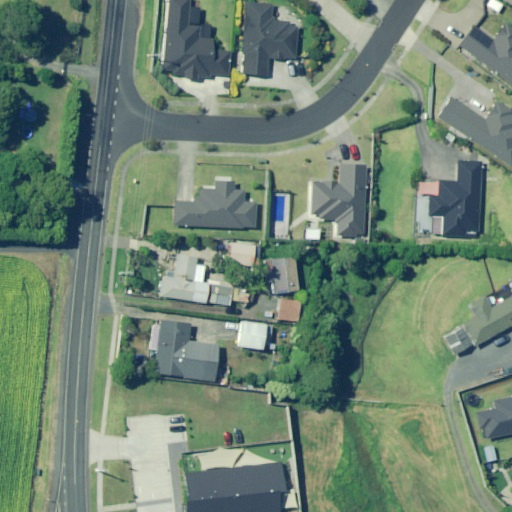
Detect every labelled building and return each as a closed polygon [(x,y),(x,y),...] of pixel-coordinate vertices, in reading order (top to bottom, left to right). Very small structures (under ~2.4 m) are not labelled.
[(169,0),(165,72),(182,73),(182,77),(212,78),(213,75),(227,76),(229,48),(213,47),(214,27),(200,26),(201,9),(191,8),(191,0),(169,0)] [(272,3),(243,1),(240,52),(242,52),(241,76),(264,77),(266,58),(284,60),(284,56),(294,57),(296,27),(288,26),(288,20),(274,19),(274,16),(272,16),(272,3)] [(472,24),(456,45),(511,87),(511,25),(506,21),(492,39),(472,24)] [(449,95),(435,115),(511,167),(511,115),(510,114),(511,110),(495,99),(482,117),(449,95)] [(478,233),(481,160),(457,159),(456,180),(439,180),(438,195),(429,195),(428,215),(442,216),(441,234),(465,235),(465,232),(478,233)] [(363,232),(365,164),(353,163),(337,163),(337,180),(309,179),(307,217),(332,218),(332,221),(337,222),(336,234),(356,235),(356,232),(363,232)] [(172,200),(171,225),(241,228),(241,226),(253,227),(254,202),(243,201),(244,189),(232,188),(233,180),(213,180),(213,187),(198,186),(198,194),(192,194),(191,201),(172,200)] [(229,262),(251,264),(254,244),(231,241),(229,262)] [(229,303),(230,298),(232,282),(208,278),(207,282),(202,281),(204,264),(195,262),(196,256),(176,253),(176,257),(169,256),(167,270),(166,270),(165,276),(162,275),(159,294),(205,301),(205,300),(229,303)] [(281,291),(298,290),(294,255),(264,259),(267,281),(273,281),(274,292),(281,291)] [(511,293),(490,306),(484,295),(484,294),(466,304),(473,316),(461,322),(462,325),(443,336),(453,354),(472,343),(473,345),(510,324),(511,324),(511,293)] [(301,300),(286,299),(280,298),(279,318),(299,320),(301,300)] [(214,380),(218,343),(188,339),(191,322),(160,318),(159,324),(156,323),(152,327),(151,334),(150,340),(149,347),(156,348),(155,355),(153,372),(183,375),(183,376),(214,380)] [(263,343),(269,344),(270,344),(273,325),(265,324),(266,323),(241,320),(238,340),(238,345),(262,348),(263,343)] [(497,408),(478,412),(484,440),(511,433),(511,396),(495,400),(497,408)] [(282,463),(186,473),(190,511),(279,511),(277,491),(285,490),(282,463)]
